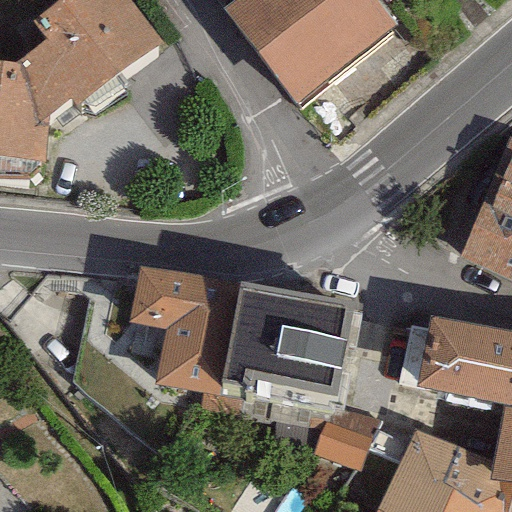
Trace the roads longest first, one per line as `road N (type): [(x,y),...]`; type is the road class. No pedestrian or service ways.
road 1 (residential): [(147,0),(310,226)]
road 2 (unclassified): [(511,343),(300,284),(247,258)]
road 3 (unclassified): [(310,226),(409,156),(511,66)]
road 4 (unclassified): [(0,240),(247,258)]
